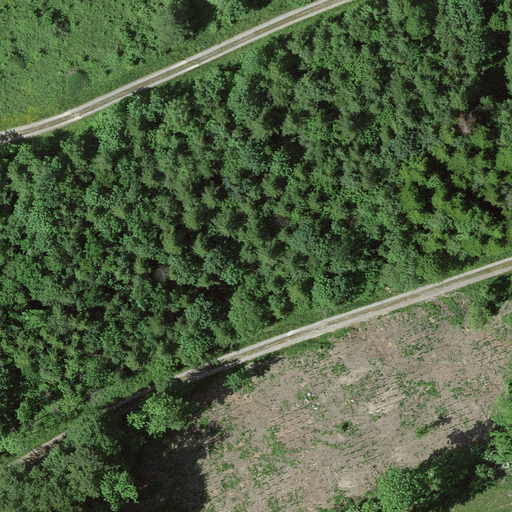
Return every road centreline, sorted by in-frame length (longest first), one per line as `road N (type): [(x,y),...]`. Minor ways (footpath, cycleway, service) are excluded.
road 1 (track): [(511,257),(308,327),(0,474)]
road 2 (track): [(0,138),(103,105),(320,0)]
